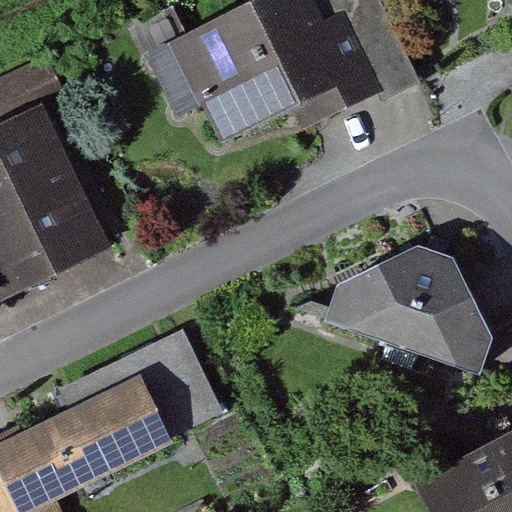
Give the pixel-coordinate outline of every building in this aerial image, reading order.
[(326,0),(239,0),(176,31),(230,141),(364,75),(326,0)] [(33,107),(0,123),(0,248),(18,285),(100,244),(33,107)] [(494,359),(436,243),(362,280),(419,396),(494,359)] [(153,375),(0,449),(0,511),(51,511),(188,445),(153,375)] [(511,511),(511,436),(438,473),(457,511),(511,511)]
